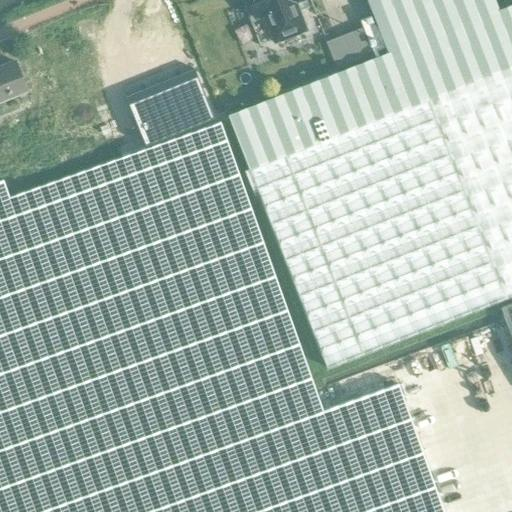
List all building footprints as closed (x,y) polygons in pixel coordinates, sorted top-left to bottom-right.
[(511,3),(497,9),(493,0),(368,0),(388,51),(227,114),(248,168),(244,170),(252,189),(256,188),(326,367),(511,294),(511,3)] [(243,0),(251,22),(259,44),(272,39),(274,45),(302,35),(295,15),(293,12),(292,7),(300,3),(309,0),(308,0),(243,0)] [(337,69),(373,55),(362,27),(326,42),(337,69)] [(15,60),(0,66),(0,100),(25,90),(15,60)] [(195,70),(126,96),(144,144),(214,118),(195,70)] [(0,180),(0,511),(443,511),(398,383),(322,410),(220,122),(9,197),(3,180),(0,180)] [(511,303),(500,307),(509,330),(511,339),(511,303)]
